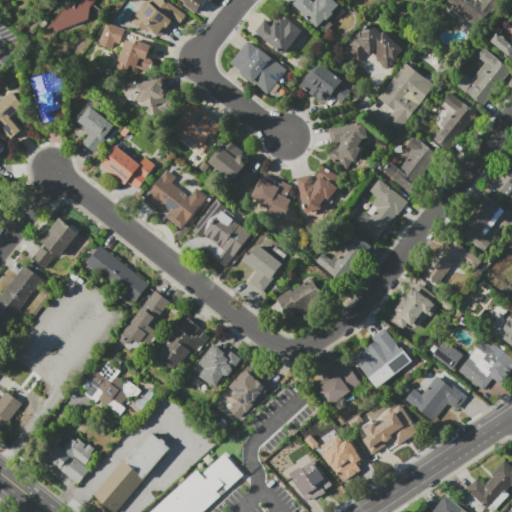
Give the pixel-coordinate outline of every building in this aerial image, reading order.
[(51,24),(69,0),(95,0),(90,8),(89,20),(54,33),(51,24)] [(186,17),(181,23),(180,21),(179,23),(173,18),(172,19),(174,22),(165,32),(164,31),(160,36),(151,29),(148,32),(132,19),(147,0),(167,0),(169,2),(170,1),(186,15),(185,16),(186,17)] [(186,2),(183,0),(207,0),(201,9),(200,8),(196,13),(186,5),(184,4),(186,2)] [(295,4),(299,0),(313,0),(314,1),(315,0),(334,0),(340,5),(333,12),(335,14),(329,20),(333,24),(325,32),(320,27),(319,28),(295,4)] [(447,2),(448,0),(504,0),(491,16),(488,14),(477,29),(467,21),(469,19),(465,16),(463,18),(453,10),(455,8),(447,2)] [(305,31),(297,41),(296,40),(285,55),(277,49),(277,50),(256,33),(266,21),(272,25),(282,13),(305,31)] [(39,26),(44,20),(47,23),(42,29),(39,26)] [(125,30),(120,44),(115,42),(112,49),(99,44),(107,23),(125,30)] [(358,61),(347,49),(358,37),(356,35),(362,30),(363,31),(371,23),(382,34),(384,31),(404,50),(396,58),(397,60),(388,69),(377,58),(378,57),(373,52),(371,55),(367,52),(358,61)] [(511,58),(490,41),(497,33),(509,43),(511,39),(511,28),(509,26),(511,23),(511,58)] [(126,74),(116,70),(127,40),(138,44),(140,41),(152,45),(152,46),(153,47),(153,48),(149,59),(150,59),(152,60),(152,61),(153,62),(150,72),(146,70),(135,66),(135,67),(134,68),(133,68),(131,67),(130,66),(129,65),(126,74)] [(240,52),(248,41),(259,49),(260,48),(272,58),(269,62),(272,64),(275,60),(287,70),(277,82),(240,52)] [(478,57),(484,49),(511,71),(483,106),(457,85),(466,73),(473,79),(486,63),(478,57)] [(240,52),(277,82),(268,94),(256,84),(258,81),(256,79),(253,83),(240,72),(241,71),(231,63),(240,52)] [(351,92),(341,103),(332,95),(325,103),(318,97),(316,99),(300,85),(319,61),(345,82),(343,85),(351,92)] [(406,63),(435,85),(401,130),(388,121),(395,111),(379,99),(406,63)] [(56,120),(43,123),(39,108),(37,108),(34,97),(36,97),(31,79),(55,72),(63,102),(61,103),(62,108),(57,110),(58,114),(54,115),(56,120)] [(172,101),(173,106),(171,107),(172,109),(167,110),(168,112),(149,115),(147,105),(141,106),(140,99),(127,101),(125,91),(124,91),(123,84),(163,78),(163,83),(165,83),(168,99),(170,99),(170,101),(172,101)] [(23,131),(12,140),(0,125),(0,103),(15,91),(20,98),(19,98),(25,106),(12,117),(23,131)] [(441,106),(451,93),(469,108),(473,104),(480,110),(457,139),(459,140),(449,152),(434,140),(443,128),(439,125),(449,112),(441,106)] [(199,146),(188,137),(183,132),(181,135),(174,129),(186,114),(183,111),(188,106),(191,101),(202,110),(196,117),(201,122),(207,115),(223,127),(213,140),(209,137),(204,144),(209,147),(203,153),(197,148),(199,146)] [(96,153),(82,143),(89,135),(73,122),(84,109),(86,110),(90,105),(119,129),(109,142),(106,140),(96,153)] [(332,144),(329,129),(338,127),(339,128),(365,122),(368,137),(363,139),(359,147),(362,149),(356,162),(353,160),(348,169),(329,158),(335,147),(339,149),(342,143),(332,144)] [(407,145),(414,136),(438,155),(424,173),(427,176),(412,195),(384,172),(392,162),(400,169),(414,151),(407,145)] [(254,174),(245,185),(236,179),(234,182),(208,161),(227,137),(244,151),(242,154),(244,154),(248,156),(248,161),(247,164),(244,167),(254,174)] [(149,177),(138,190),(129,183),(127,185),(103,167),(119,147),(140,164),(148,155),(152,158),(142,172),(149,177)] [(511,200),(494,185),(511,161),(511,159),(511,200)] [(296,179),(311,176),(314,185),(319,179),(316,177),(323,167),(340,178),(335,187),(338,189),(328,200),(326,198),(321,205),(321,210),(306,213),(304,204),(302,205),(296,179)] [(208,196),(183,229),(167,217),(171,211),(162,204),(156,212),(143,202),(169,169),(178,176),(173,183),(190,196),(197,187),(208,196)] [(283,181),(292,186),(287,197),(293,200),(289,208),(292,210),(286,221),(270,213),(271,210),(262,206),(263,203),(252,198),(263,174),(282,183),(283,181)] [(380,179),(409,202),(398,215),(378,240),(354,221),(349,217),(358,207),(371,217),(372,216),(368,212),(374,205),(372,204),(378,197),(370,191),(380,179)] [(463,219),(466,216),(469,218),(487,195),(501,206),(500,207),(504,210),(483,237),(490,243),(483,252),(458,232),(459,231),(456,228),(463,219)] [(238,222),(235,226),(247,236),(240,244),(242,245),(226,266),(213,256),(222,244),(207,232),(203,237),(194,229),(218,200),(227,207),(220,215),(225,220),(229,215),(238,222)] [(41,242),(53,226),(59,218),(70,226),(71,224),(80,230),(60,257),(56,254),(45,269),(31,259),(40,247),(46,252),(49,248),(41,242)] [(358,233),(373,244),(342,283),(316,262),(323,253),(332,261),(345,245),(348,247),(353,241),(352,240),(358,233)] [(481,261),(475,269),(463,260),(439,291),(421,276),(446,244),(452,248),(457,242),(481,261)] [(263,292),(250,282),(258,273),(243,260),(251,249),(254,251),(259,245),(270,254),(276,247),(287,255),(281,262),(284,265),(273,277),(275,278),(263,292)] [(102,246),(150,284),(136,302),(88,264),(102,246)] [(47,295),(31,315),(22,307),(5,329),(0,325),(0,296),(25,265),(43,279),(37,287),(47,295)] [(277,297),(291,288),(293,291),(312,279),(325,301),(304,314),(301,310),(293,316),(289,309),(285,311),(277,297)] [(404,329),(392,318),(397,313),(393,310),(409,292),(409,293),(414,288),(415,289),(421,283),(438,298),(434,303),(439,307),(436,310),(437,311),(436,312),(436,313),(435,313),(433,313),(431,316),(428,314),(423,321),(424,322),(419,328),(418,327),(415,330),(408,324),(404,329)] [(156,291),(170,302),(159,316),(161,318),(152,329),(159,334),(148,349),(140,342),(132,352),(119,342),(123,337),(121,335),(156,291)] [(511,345),(511,346),(501,338),(502,337),(499,335),(508,323),(506,321),(511,313),(511,345)] [(191,352),(179,366),(177,365),(173,369),(166,363),(165,364),(156,357),(189,317),(192,320),(200,327),(194,335),(196,337),(198,334),(201,337),(205,332),(211,337),(195,356),(191,352)] [(394,375),(384,383),(382,381),(374,386),(359,366),(357,368),(350,359),(374,341),(372,339),(385,329),(398,345),(395,347),(398,351),(402,348),(410,359),(392,372),(394,375)] [(484,391),(458,371),(485,337),(511,357),(511,369),(500,385),(493,379),(484,391)] [(451,370),(432,355),(444,340),(463,355),(451,370)] [(215,342),(229,354),(232,351),(246,363),(237,373),(235,371),(228,379),(227,378),(217,390),(199,375),(204,368),(197,363),(215,342)] [(113,360),(116,356),(123,362),(120,366),(113,360)] [(343,359),(350,368),(352,367),(363,382),(329,407),(316,391),(319,389),(317,385),(333,373),(330,369),(343,359)] [(126,409),(120,416),(99,400),(97,403),(80,390),(88,379),(86,378),(93,368),(100,373),(109,362),(121,371),(117,376),(125,383),(128,380),(142,391),(138,396),(127,397),(121,405),(126,409)] [(249,365),(271,386),(240,420),(229,410),(237,401),(232,396),(235,393),(228,388),(249,365)] [(0,370),(1,371),(0,372),(0,401),(7,392),(22,404),(22,405),(23,406),(4,430),(0,427),(0,370)] [(467,397),(457,409),(448,402),(433,421),(405,399),(414,389),(422,395),(437,376),(451,387),(453,385),(467,397)] [(417,432),(400,403),(382,414),(385,420),(376,426),(374,422),(363,428),(367,436),(364,438),(372,452),(394,439),(397,444),(417,432)] [(113,511),(94,495),(124,460),(126,461),(129,458),(130,459),(138,451),(153,433),(157,437),(161,440),(162,439),(166,442),(167,443),(166,445),(170,448),(145,478),(146,478),(117,511),(113,511)] [(90,470),(79,484),(41,454),(56,434),(62,439),(59,444),(63,448),(72,437),(76,441),(79,438),(86,444),(84,447),(86,448),(89,444),(95,449),(92,453),(94,455),(85,466),(90,470)] [(324,450),(339,479),(364,466),(348,437),(324,450)] [(151,511),(197,470),(202,475),(226,453),(245,474),(243,476),(245,478),(207,511),(151,511)] [(305,501),(330,488),(315,460),(291,474),(305,501)] [(490,511),(466,489),(477,478),(484,485),(493,476),(491,474),(504,460),(511,467),(511,485),(511,484),(505,489),(511,495),(494,511),(490,511)] [(433,511),(447,495),(461,507),(461,508),(466,511),(433,511)]
